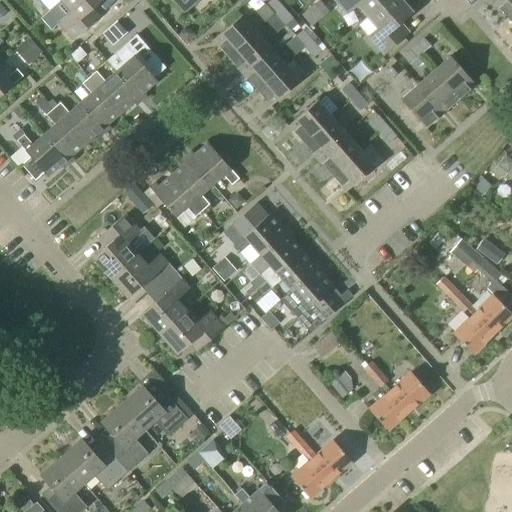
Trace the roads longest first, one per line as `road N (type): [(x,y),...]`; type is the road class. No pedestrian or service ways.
road 1 (residential): [(0,449),(98,365),(108,343),(107,324),(0,206)]
road 2 (residential): [(469,398),(354,267),(357,248),(437,171)]
road 3 (residential): [(388,472),(281,348),(260,347),(195,407)]
